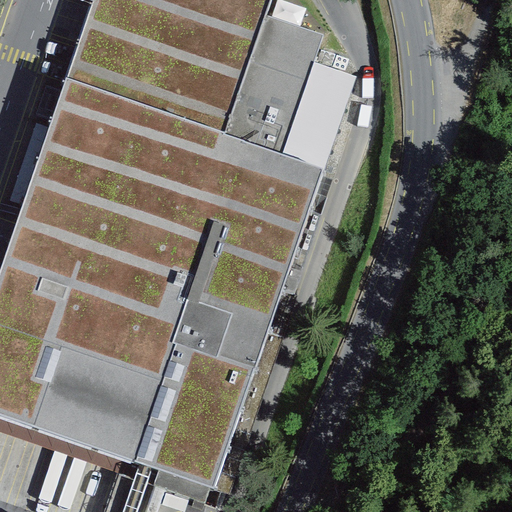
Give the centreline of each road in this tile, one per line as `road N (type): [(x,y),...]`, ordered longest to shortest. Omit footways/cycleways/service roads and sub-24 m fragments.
road 1 (tertiary): [(293,511),(388,276),(418,172)]
road 2 (track): [(298,499),(325,495),(376,468),(463,379),(511,306)]
road 3 (unclassified): [(418,172),(423,91),(408,0)]
